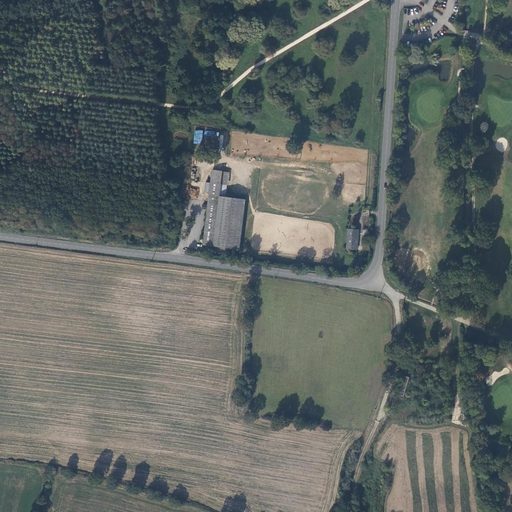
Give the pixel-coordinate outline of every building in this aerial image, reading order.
[(194,130),(193,143),(202,144),(203,131),(194,130)] [(214,131),(205,132),(206,146),(219,145),(218,137),(215,137),(214,131)] [(212,171),(211,182),(222,183),(223,173),(212,171)] [(203,245),(241,249),(246,199),(221,196),(222,183),(211,182),(203,245)] [(359,230),(349,229),(347,249),(358,250),(359,230)] [(402,398),(408,379),(400,377),(394,395),(402,398)]
